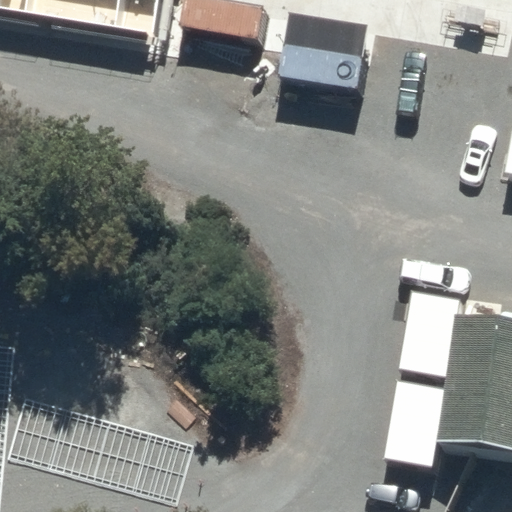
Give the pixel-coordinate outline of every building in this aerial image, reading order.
[(93,0),(12,0),(10,17),(169,42),(170,33),(206,39),(211,8),(180,3),(178,13),(93,0)] [(195,51),(61,30),(56,60),(65,61),(63,73),(142,85),(143,76),(190,83),(195,51)] [(511,33),(501,31),(497,50),(508,52),(500,91),(511,93),(511,33)] [(511,196),(511,116),(505,116),(494,194),(511,196)] [(511,443),(511,289),(465,284),(443,434),(511,443)] [(0,298),(0,382),(69,407),(95,332),(0,298)]
